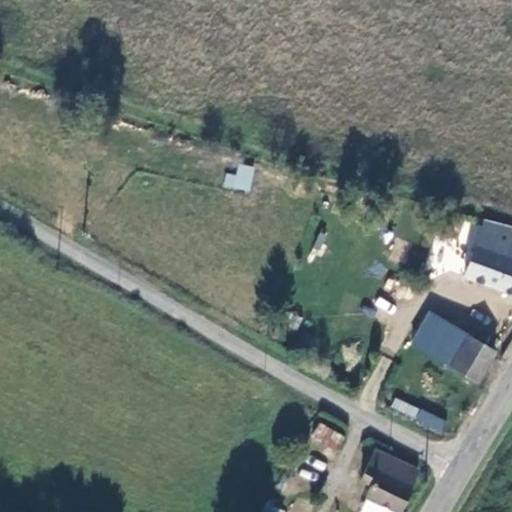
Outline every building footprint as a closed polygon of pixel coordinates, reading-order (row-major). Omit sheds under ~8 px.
[(232,162),(226,187),(249,192),(254,167),(232,162)] [(511,235),(511,236),(510,243),(487,236),(485,245),(477,242),(467,278),(511,291),(511,235)] [(457,380),(477,349),(444,327),(424,359),(457,380)] [(484,398),(503,367),(477,349),(457,380),(484,398)] [(440,432),(446,420),(395,397),(389,409),(440,432)] [(319,421),(307,442),(334,457),(345,436),(319,421)] [(414,511),(424,480),(381,468),(372,501),(379,502),(376,511),(414,511)]
